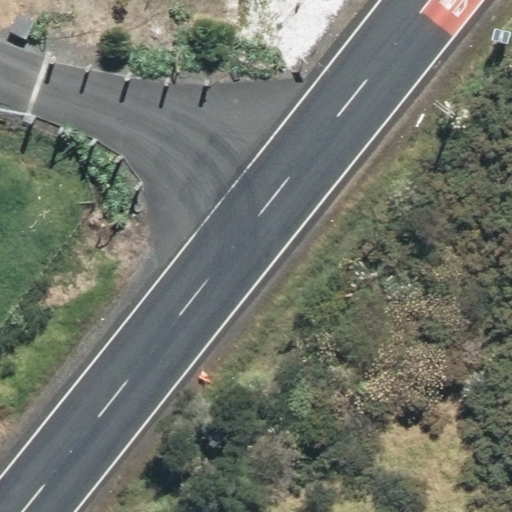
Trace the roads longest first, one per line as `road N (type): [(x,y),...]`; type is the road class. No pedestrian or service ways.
road 1 (secondary): [(17,511),(424,0)]
road 2 (track): [(0,75),(273,187)]
